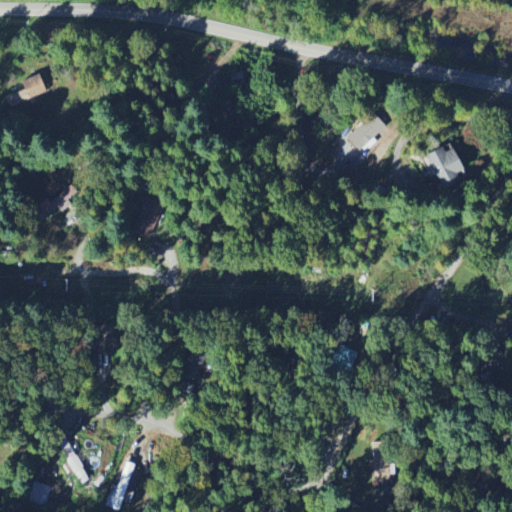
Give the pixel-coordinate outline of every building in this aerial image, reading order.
[(10,96),(13,105),(49,91),(42,74),(20,82),(23,90),(10,96)] [(350,137),(362,150),(388,125),(375,112),(350,137)] [(447,190),(464,180),(460,173),(468,168),(459,151),(451,156),(447,149),(429,159),(447,190)] [(382,445),(374,445),(373,482),(389,482),(390,463),(382,463),(382,445)] [(88,481),(75,452),(66,456),(79,485),(88,481)] [(105,507),(119,511),(127,486),(132,488),(134,480),(116,474),(105,507)] [(50,487),(33,482),(28,502),(45,507),(50,487)]
